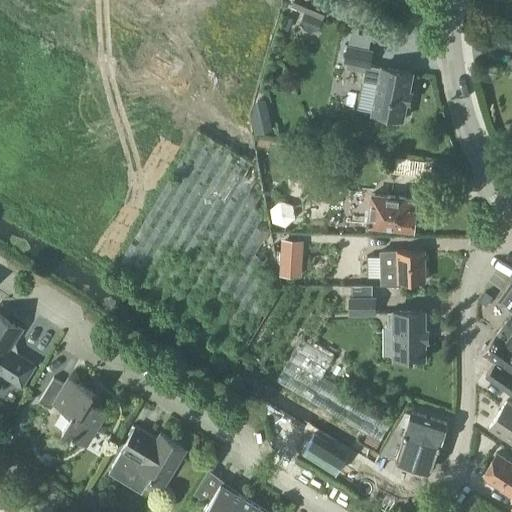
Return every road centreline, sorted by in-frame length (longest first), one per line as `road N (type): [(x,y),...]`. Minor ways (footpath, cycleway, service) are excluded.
road 1 (residential): [(451,511),(469,277),(476,256),(511,226)]
road 2 (residential): [(127,264),(96,0)]
road 3 (residential): [(325,511),(242,461),(226,434),(140,382)]
road 4 (residential): [(511,211),(466,114),(458,0)]
road 5 (residential): [(140,382),(89,351),(74,321),(0,275)]
road 6 (residential): [(0,189),(127,264)]
